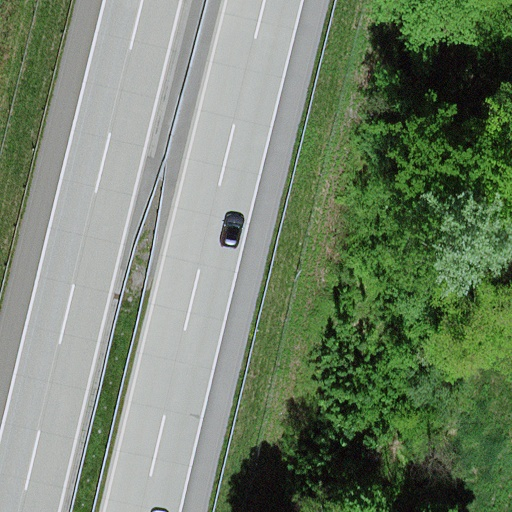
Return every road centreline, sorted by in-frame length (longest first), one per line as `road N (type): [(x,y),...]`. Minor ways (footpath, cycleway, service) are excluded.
road 1 (motorway): [(137,511),(266,0)]
road 2 (motorway): [(142,0),(20,511)]
